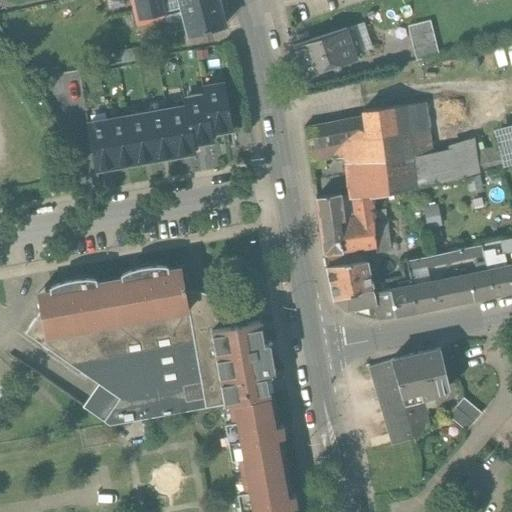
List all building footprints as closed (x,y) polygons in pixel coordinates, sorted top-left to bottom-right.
[(137,0),(142,19),(164,13),(161,0),(137,0)] [(179,0),(182,7),(176,9),(179,21),(185,20),(189,35),(225,26),(218,0),(179,0)] [(430,21),(407,27),(416,61),(438,56),(430,21)] [(363,23),(293,46),(296,57),(298,56),(304,76),(355,58),(354,54),(369,49),(363,29),(365,28),(363,23)] [(223,83),(201,87),(203,95),(183,98),(185,106),(147,113),(155,160),(195,152),(194,144),(213,141),(212,133),(231,130),(228,112),(229,112),(229,110),(228,110),(223,83)] [(362,117),(304,128),(308,149),(323,146),(345,142),(345,139),(366,136),(408,130),(429,127),(426,102),(362,111),(362,117)] [(147,113),(87,124),(92,151),(90,151),(91,153),(92,153),(95,170),(155,160),(147,113)] [(511,123),(492,128),(501,169),(511,166),(511,123)] [(408,130),(366,136),(372,175),(351,178),(354,199),(371,196),(415,187),(408,130)] [(366,136),(345,139),(345,142),(347,155),(351,178),(372,175),(366,136)] [(345,142),(323,146),(325,159),(347,155),(345,142)] [(323,146),(308,149),(310,162),(325,159),(323,146)] [(482,189),(479,174),(465,177),(468,192),(482,189)] [(356,218),(344,219),(341,194),(315,198),(323,253),(373,247),(372,223),(372,216),(356,218)] [(371,196),(354,199),(356,218),(372,216),(372,211),(371,196)] [(441,224),(437,203),(422,206),(426,227),(441,224)] [(379,210),(372,211),(372,216),(372,223),(381,222),(379,210)] [(381,222),(372,223),(373,247),(374,252),(396,249),(395,220),(381,222)] [(511,237),(499,240),(501,248),(508,247),(509,249),(511,247),(511,237)] [(499,240),(480,244),(483,254),(491,252),(491,250),(501,248),(499,240)] [(410,244),(404,245),(405,256),(414,254),(414,252),(411,253),(410,244)] [(480,244),(461,248),(463,256),(470,255),(470,257),(483,254),(480,244)] [(461,248),(441,252),(444,262),(454,260),(454,258),(463,256),(461,248)] [(363,252),(323,257),(333,299),(334,299),(371,289),(371,285),(363,252)] [(441,252),(424,256),(426,266),(444,262),(441,252)] [(424,256),(406,260),(408,270),(426,266),(424,256)] [(504,261),(495,262),(496,268),(486,270),(492,296),(511,292),(505,266),(504,261)] [(156,265),(143,267),(131,270),(130,269),(121,274),(122,278),(96,283),(95,278),(85,277),(85,278),(72,279),(60,283),(59,282),(50,286),(51,292),(36,294),(39,311),(24,332),(98,383),(82,406),(109,424),(228,403),(273,395),(269,371),(273,370),(268,343),(264,344),(260,319),(232,324),(226,310),(215,299),(201,292),(186,292),(181,267),(167,270),(166,265),(155,265),(156,265)] [(486,270),(467,274),(472,300),(492,296),(486,270)] [(467,274),(447,278),(453,304),(472,300),(467,274)] [(447,278),(429,282),(434,308),(453,304),(447,278)] [(410,280),(397,283),(398,288),(380,291),(372,293),(371,293),(375,309),(377,319),(415,312),(410,286),(411,285),(410,280)] [(411,285),(410,286),(415,312),(434,308),(429,282),(411,285)] [(378,283),(371,285),(371,289),(372,293),(380,291),(378,283)] [(371,289),(334,299),(344,308),(346,309),(367,305),(368,310),(375,309),(371,293),(372,293),(371,289)] [(421,352),(409,355),(390,360),(400,393),(419,390),(421,396),(444,391),(448,386),(440,349),(421,353),(421,352)] [(390,360),(367,365),(391,446),(414,441),(400,393),(390,360)] [(419,390),(400,393),(414,441),(428,425),(421,396),(419,390)] [(273,395),(228,403),(231,420),(224,421),(230,457),(238,456),(243,489),(236,491),(239,511),(293,511),(293,506),(296,505),(293,494),(291,494),(280,436),(283,436),(281,424),(278,424),(273,395)] [(115,511),(114,502),(57,511),(115,511)]
